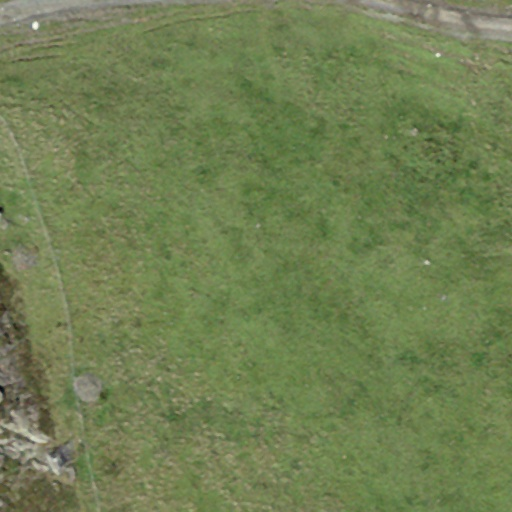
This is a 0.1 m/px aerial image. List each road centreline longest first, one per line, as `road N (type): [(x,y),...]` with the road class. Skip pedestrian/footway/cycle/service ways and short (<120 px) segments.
road 1 (track): [(367,0),(511,28)]
road 2 (track): [(0,23),(135,0)]
